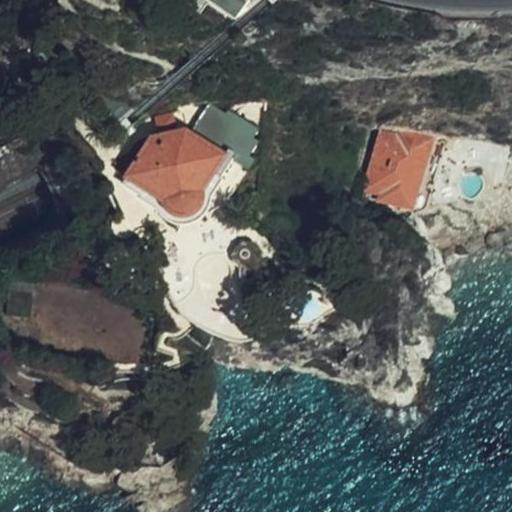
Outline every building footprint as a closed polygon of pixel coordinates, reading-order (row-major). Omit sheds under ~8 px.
[(220,0),(242,16),(250,9),(251,9),(262,0),(271,0),(275,4),(280,0),(220,0)] [(427,205),(447,139),(397,127),(394,134),(378,130),(362,185),(380,190),(377,199),(412,208),(412,212),(420,211),(423,210),(427,205)] [(125,184),(142,195),(146,188),(165,200),(164,203),(169,210),(173,214),(178,216),(183,217),(191,214),(196,211),(199,206),(201,201),(201,193),(202,192),(212,175),(219,180),(232,159),(183,130),(153,138),(125,184)] [(209,196),(219,180),(212,175),(202,192),(209,196)] [(146,188),(142,195),(158,205),(161,207),(164,203),(165,200),(146,188)] [(161,207),(158,205),(160,208),(165,215),(172,220),(181,222),(188,221),(195,219),(200,214),(205,208),(209,196),(202,192),(201,193),(201,201),(199,206),(196,211),(191,214),(183,217),(178,216),(173,214),(169,210),(164,203),(161,207)]
